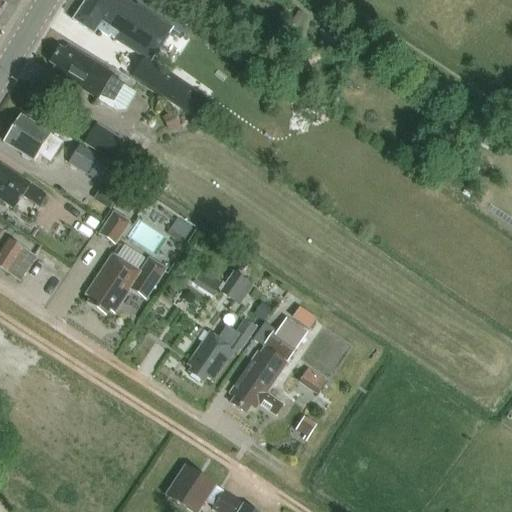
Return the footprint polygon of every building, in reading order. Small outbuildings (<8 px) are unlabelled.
[(173,30),(137,6),(135,9),(121,0),(88,0),(73,22),(92,35),(95,32),(107,41),(109,37),(150,65),(173,30)] [(98,101),(99,99),(110,105),(122,86),(111,80),(113,76),(67,48),(64,52),(59,49),(50,65),(55,68),(52,73),(98,101)] [(159,71),(147,89),(148,89),(184,114),(196,96),(159,71)] [(176,127),(171,117),(162,122),(167,131),(176,127)] [(43,149),(54,157),(62,144),(21,118),(4,144),(34,163),(43,149)] [(123,142),(96,125),(86,142),(113,159),(123,142)] [(101,162),(78,147),(67,163),(90,178),(101,162)] [(46,197),(30,186),(30,185),(0,165),(0,201),(14,210),(22,197),(39,208),(46,197)] [(115,194),(124,180),(112,173),(103,187),(115,194)] [(112,212),(125,220),(134,205),(121,197),(112,212)] [(128,223),(111,213),(97,236),(113,246),(128,223)] [(37,259),(35,258),(42,247),(34,242),(27,253),(9,240),(0,252),(0,269),(20,283),(37,259)] [(114,316),(130,292),(144,302),(164,271),(148,260),(138,273),(113,256),(86,297),(91,301),(87,306),(106,318),(109,313),(114,316)] [(239,305),(252,286),(232,272),(219,292),(239,305)] [(254,317),(265,324),(273,312),(262,305),(254,317)] [(316,320),(300,309),(293,319),(309,331),(316,320)] [(267,394),(287,364),(308,334),(286,319),(277,333),(266,325),(254,343),(263,349),(263,348),(268,352),(264,358),(258,354),(231,393),(236,397),(231,405),(245,415),(251,407),(255,410),(258,406),(274,417),(282,404),(267,394)] [(213,384),(235,352),(238,354),(256,329),(243,320),(234,334),(225,327),(217,340),(209,335),(188,366),(192,369),(189,374),(203,384),(207,379),(213,384)] [(319,395),(329,381),(310,367),(300,380),(319,395)] [(21,388),(26,391),(0,435),(0,443),(108,506),(122,481),(132,487),(159,442),(32,368),(21,388)] [(302,417),(294,430),(307,439),(315,425),(302,417)] [(235,511),(241,504),(215,487),(185,467),(166,497),(188,511),(198,511),(205,502),(214,508),(212,511),(213,511),(235,511)]
